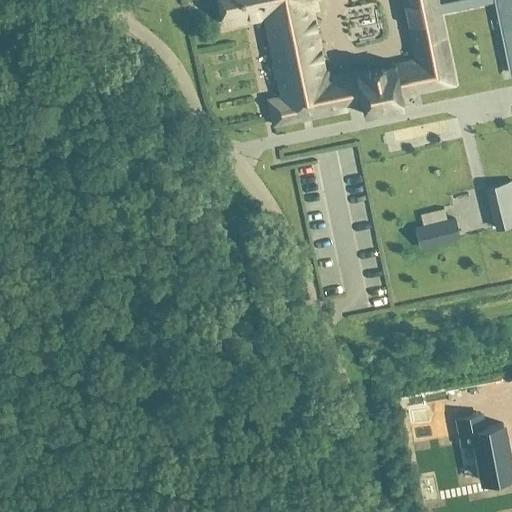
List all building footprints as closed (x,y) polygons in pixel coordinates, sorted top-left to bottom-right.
[(219,0),(224,22),(263,14),(280,93),(267,96),(272,121),(347,105),(346,99),(361,96),(365,113),(406,104),(404,92),(455,81),(437,0),(219,0)] [(511,77),(511,0),(493,0),(509,73),(510,78),(511,77)] [(497,228),(511,223),(511,180),(487,186),(497,228)] [(419,246),(459,237),(454,218),(415,227),(419,246)] [(462,443),(474,441),(481,474),(482,474),(483,480),(511,475),(510,469),(511,468),(503,422),(483,426),(480,412),(457,417),(462,443)]
